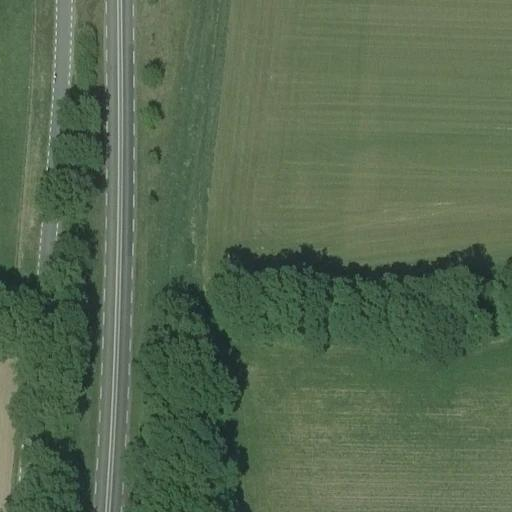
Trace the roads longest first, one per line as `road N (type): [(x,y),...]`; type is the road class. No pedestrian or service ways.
road 1 (unclassified): [(16,511),(55,139),(61,0)]
road 2 (primary): [(105,511),(117,363),(116,0)]
